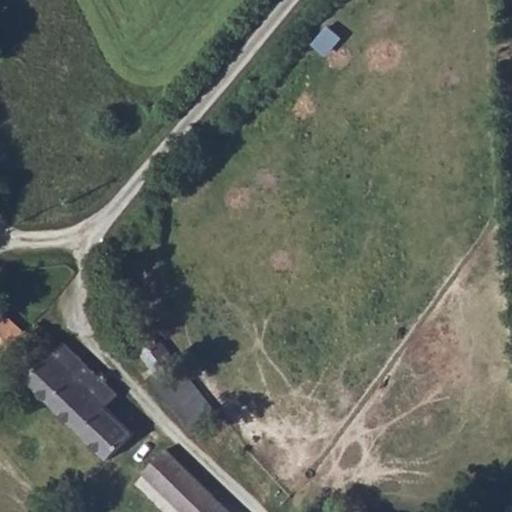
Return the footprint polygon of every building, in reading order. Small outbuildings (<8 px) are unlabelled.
[(126,277),(106,296),(103,298),(129,326),(135,321),(177,368),(181,365),(193,354),(126,277)] [(26,288),(0,315),(0,335),(74,407),(96,385),(77,367),(78,337),(26,288)] [(135,321),(129,326),(125,331),(170,375),(177,368),(135,321)] [(72,511),(123,511),(159,479),(193,511),(215,490),(129,404),(107,426),(118,437),(60,500),(72,511)] [(123,511),(192,511),(193,511),(159,479),(123,511)] [(193,511),(228,511),(240,500),(223,483),(215,490),(193,511)]
